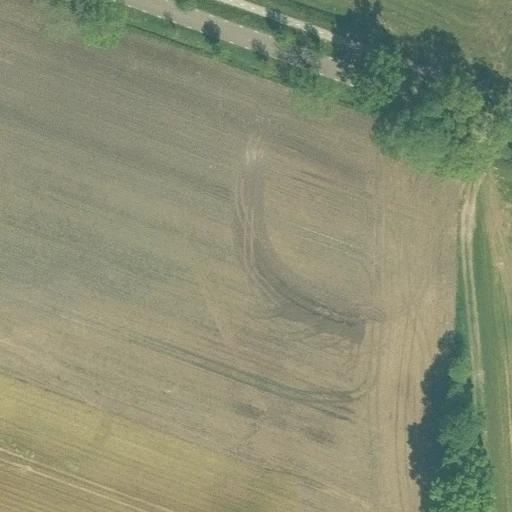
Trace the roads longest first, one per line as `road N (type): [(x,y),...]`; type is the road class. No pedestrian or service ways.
road 1 (tertiary): [(511,131),(141,0)]
road 2 (track): [(488,123),(468,189),(484,511)]
